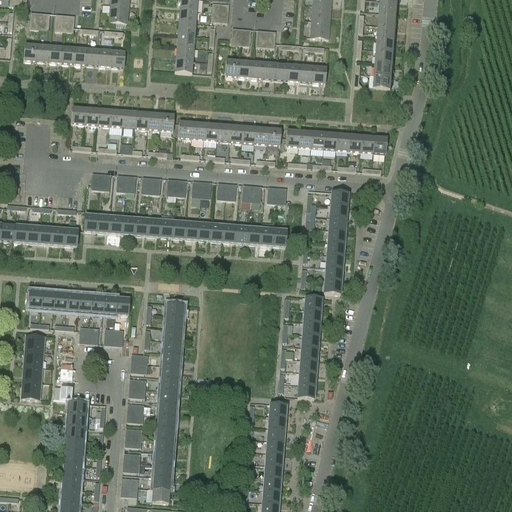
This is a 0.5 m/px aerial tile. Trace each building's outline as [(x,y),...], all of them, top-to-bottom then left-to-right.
[(110,0),(110,9),(128,10),(128,0),(110,0)] [(330,10),(331,0),(312,0),(312,9),(330,10)] [(179,13),(196,15),(197,2),(180,1),(179,13)] [(379,17),(396,18),(397,6),(380,4),(379,17)] [(126,26),(128,10),(110,9),(108,25),(126,26)] [(312,9),(311,25),(329,26),(330,10),(312,9)] [(179,13),(178,26),(195,27),(196,15),(179,13)] [(378,29),(395,30),(396,18),(379,17),(378,29)] [(329,26),(311,25),(310,41),(328,42),(329,26)] [(177,38),(194,39),(195,27),(178,26),(177,38)] [(377,41),(394,43),(395,30),(378,29),(377,41)] [(177,38),(176,50),(193,52),(194,39),(177,38)] [(393,55),(394,43),(377,41),(376,54),(393,55)] [(23,64),(36,65),(37,49),(24,48),(23,64)] [(36,65),(48,66),(49,50),(37,49),(36,65)] [(48,66),(60,67),(62,51),(49,50),(48,66)] [(175,63),(192,64),(193,52),(176,50),(175,63)] [(60,67),(73,68),(74,52),(62,51),(60,67)] [(73,68),(85,69),(86,52),(74,52),(73,68)] [(85,69),(97,70),(99,53),(86,52),(85,69)] [(97,70),(110,71),(111,54),(99,53),(97,70)] [(123,72),(124,55),(111,54),(110,71),(123,72)] [(375,66),(392,67),(393,55),(376,54),(375,66)] [(192,64),(175,63),(174,75),(191,77),(192,64)] [(224,80),(237,81),(239,64),(226,63),(224,80)] [(239,64),(237,81),(250,82),(251,65),(239,64)] [(250,82),(262,83),(263,66),(251,65),(250,82)] [(263,66),(262,83),(274,84),(275,67),(263,66)] [(374,78),(391,79),(392,67),(375,66),(374,78)] [(274,84),(286,85),(288,68),(275,67),(274,84)] [(288,68),(286,85),(299,86),(300,69),(288,68)] [(299,86),(311,87),(312,70),(300,69),(299,86)] [(324,88),(325,71),(312,70),(311,87),(324,88)] [(373,91),(390,92),(391,79),(374,78),(373,91)] [(83,128),(85,112),(72,111),(71,127),(83,128)] [(97,113),(85,112),(83,128),(96,129),(97,113)] [(110,114),(97,113),(96,129),(109,130),(110,114)] [(122,115),(110,114),(109,130),(121,131),(122,115)] [(135,115),(122,115),(121,131),(134,132),(135,115)] [(147,116),(135,115),(134,132),(146,133),(147,116)] [(160,117),(147,116),(146,133),(159,134),(160,117)] [(173,118),(160,117),(159,134),(172,135),(173,118)] [(190,143),(192,126),(179,125),(177,142),(190,143)] [(190,143),(203,144),(204,127),(192,126),(190,143)] [(217,128),(204,127),(203,144),(215,145),(217,128)] [(215,145),(228,146),(229,129),(217,128),(215,145)] [(242,130),(229,129),(228,146),(241,147),(242,130)] [(241,147),(253,148),(255,131),(242,130),(241,147)] [(267,132),(255,131),(253,148),(266,149),(267,132)] [(267,132),(266,149),(279,150),(280,133),(267,132)] [(285,150),(298,151),(299,134),(286,133),(285,150)] [(311,135),(299,134),(298,151),(310,152),(311,135)] [(324,136),(311,135),(310,152),(322,153),(324,136)] [(336,137),(324,136),(322,153),(335,154),(336,137)] [(348,138),(336,137),(335,154),(347,155),(348,138)] [(361,139),(348,138),(347,155),(359,156),(361,139)] [(373,140),(361,139),(359,156),(372,157),(373,140)] [(386,141),(373,140),(372,157),(384,158),(386,141)] [(382,171),(382,159),(372,159),(372,171),(382,171)] [(330,208),(346,210),(347,197),(331,195),(330,208)] [(225,199),(222,199),(216,198),(216,203),(215,203),(215,210),(224,211),(225,204),(225,199)] [(275,212),(275,208),(276,203),(272,203),(266,202),(266,212),(275,212)] [(329,221),(345,222),(346,210),(330,208),(329,221)] [(83,235),(96,236),(98,219),(85,218),(83,235)] [(96,236),(109,237),(110,220),(98,219),(96,236)] [(109,237),(121,238),(123,221),(110,220),(109,237)] [(121,238),(134,239),(135,222),(123,221),(121,238)] [(328,233),(345,235),(345,222),(329,221),(328,233)] [(134,239),(146,240),(148,223),(135,222),(134,239)] [(146,240),(159,241),(160,224),(148,223),(146,240)] [(159,241),(172,242),(173,225),(160,224),(159,241)] [(172,242),(184,243),(185,226),(173,225),(172,242)] [(184,243),(197,244),(198,227),(185,226),(184,243)] [(197,244),(209,245),(211,228),(198,227),(197,244)] [(1,245),(13,246),(14,229),(2,228),(1,245)] [(209,245),(222,246),(223,229),(211,228),(209,245)] [(13,246),(26,247),(27,230),(14,229),(13,246)] [(222,246),(234,247),(236,230),(223,229),(222,246)] [(26,247),(38,248),(40,231),(27,230),(26,247)] [(234,247),(247,248),(248,231),(236,230),(234,247)] [(38,248),(51,249),(52,232),(40,231),(38,248)] [(247,248),(259,249),(261,232),(248,231),(247,248)] [(51,249),(63,249),(65,233),(52,232),(51,249)] [(259,249),(272,249),(273,233),(261,232),(259,249)] [(76,250),(77,244),(78,234),(65,233),(63,249),(76,250)] [(285,251),(286,234),(273,233),(272,249),(285,251)] [(327,246),(344,247),(345,235),(328,233),(327,246)] [(326,259),(343,260),(344,247),(327,246),(326,259)] [(325,271),(342,272),(343,260),(326,259),(325,271)] [(325,284),(341,285),(342,272),(325,271),(325,284)] [(324,297),(340,298),(341,285),(325,284),(324,297)] [(28,311),(29,311),(41,312),(42,295),(30,294),(28,311)] [(42,295),(41,312),(54,313),(55,296),(42,295)] [(55,296),(54,313),(66,314),(67,297),(55,296)] [(67,297),(66,314),(78,315),(80,298),(67,297)] [(80,298),(78,315),(91,316),(92,299),(80,298)] [(92,299),(91,316),(103,317),(104,300),(92,299)] [(104,300),(103,317),(115,318),(117,301),(104,300)] [(304,313),(321,314),(322,301),(305,300),(304,313)] [(117,301),(115,318),(128,319),(129,302),(117,301)] [(167,307),(166,320),(183,321),(184,308),(167,307)] [(303,326),(320,327),(321,314),(304,313),(303,326)] [(182,334),(183,321),(166,320),(165,332),(182,334)] [(303,338),(319,339),(320,327),(303,326),(303,338)] [(283,327),(282,336),(287,337),(287,336),(292,337),(292,328),(283,327)] [(181,346),(182,334),(165,332),(164,345),(181,346)] [(26,338),(25,354),(43,355),(45,339),(26,338)] [(302,351),(318,352),(319,339),(303,338),(302,351)] [(180,358),(181,346),(164,345),(163,357),(180,358)] [(301,363),(317,365),(318,352),(302,351),(301,363)] [(24,370),(42,371),(43,355),(25,354),(24,370)] [(179,371),(180,358),(163,357),(162,369),(179,371)] [(300,376),(316,377),(317,365),(301,363),(300,376)] [(178,383),(179,371),(162,369),(161,382),(178,383)] [(22,385),(41,387),(42,371),(24,370),(22,385)] [(299,388),(315,390),(316,377),(300,376),(299,388)] [(177,395),(178,383),(161,382),(160,394),(177,395)] [(39,403),(41,387),(22,385),(21,401),(39,403)] [(298,401),(314,403),(315,390),(299,388),(298,401)] [(176,408),(177,395),(160,394),(160,406),(176,408)] [(511,407),(493,401),(489,414),(511,421),(511,407)] [(68,418),(85,420),(86,407),(69,405),(68,418)] [(176,408),(160,406),(159,419),(175,420),(176,408)] [(269,420),(286,421),(287,408),(270,407),(269,420)] [(143,417),(148,417),(149,408),(139,408),(138,414),(138,417),(143,417)] [(67,431),(84,432),(85,420),(68,418),(67,431)] [(159,419),(158,431),(174,433),(175,420),(159,419)] [(268,432),(285,433),(286,421),(269,420),(268,432)] [(66,443),(83,444),(84,432),(67,431),(66,443)] [(173,445),(174,433),(158,431),(157,444),(173,445)] [(267,444),(284,446),(285,433),(268,432),(267,444)] [(65,455),(82,457),(83,444),(66,443),(65,455)] [(172,457),(173,445),(157,444),(156,456),(172,457)] [(266,457),(283,458),(284,446),(267,444),(266,457)] [(64,468),(81,469),(82,457),(65,455),(64,468)] [(171,470),(172,457),(156,456),(155,468),(171,470)] [(265,469),(282,470),(283,458),(266,457),(265,469)] [(63,480),(80,481),(81,469),(64,468),(63,480)] [(170,482),(171,470),(155,468),(154,481),(170,482)] [(264,481),(281,483),(282,470),(265,469),(264,481)] [(62,492),(79,494),(80,481),(63,480),(62,492)] [(169,494),(170,482),(154,481),(153,493),(169,494)] [(263,494),(280,495),(281,483),(264,481),(263,494)] [(61,505),(78,506),(79,494),(62,492),(61,505)] [(168,507),(169,494),(153,493),(152,506),(168,507)] [(262,506),(279,507),(280,495),(263,494),(262,506)]
